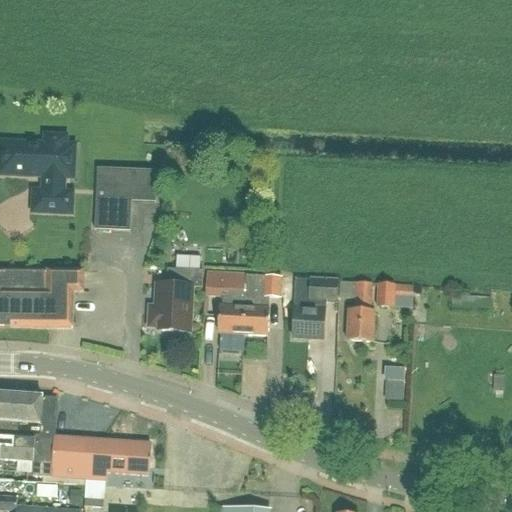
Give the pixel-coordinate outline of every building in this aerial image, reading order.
[(45,138),(45,146),(1,144),(0,158),(0,176),(40,178),(43,181),(42,194),(34,193),(33,214),(71,216),(72,195),(63,195),(64,179),(73,180),(74,148),(65,147),(66,139),(45,138)] [(97,171),(94,232),(95,232),(95,231),(129,233),(131,203),(155,204),(156,174),(98,171),(97,171)] [(167,271),(167,287),(158,287),(157,310),(151,310),(151,330),(161,330),(161,333),(191,334),(192,290),(204,290),(204,272),(167,271)] [(0,330),(72,331),(72,295),(83,295),(83,274),(0,272),(0,330)] [(243,337),(246,277),(207,275),(206,298),(223,299),(222,310),(220,309),(218,336),(243,337)] [(282,279),(246,277),(243,337),(268,339),(270,299),(281,300),(282,279)] [(325,304),(337,305),(339,283),(310,281),(309,304),(325,304)] [(354,312),(348,312),(346,343),(373,345),(375,314),(370,313),(371,286),(356,285),(354,312)] [(394,311),(395,299),(412,300),(412,289),(396,288),(378,286),(377,310),(394,311)] [(452,298),(452,314),(489,315),(489,299),(452,298)] [(309,304),(309,310),(295,309),(293,340),(323,341),(325,304),(309,304)] [(226,360),(246,361),(246,344),(226,344),(226,360)] [(290,375),(318,375),(317,356),(290,357),(290,375)] [(53,465),(55,439),(58,402),(43,401),(43,399),(0,396),(0,444),(16,446),(15,462),(34,464),(53,465)] [(151,446),(55,439),(53,465),(34,464),(33,478),(108,483),(108,475),(149,478),(151,446)] [(0,461),(15,462),(16,446),(0,444),(0,461)] [(0,511),(67,511),(16,509),(17,500),(0,498),(0,511)]
